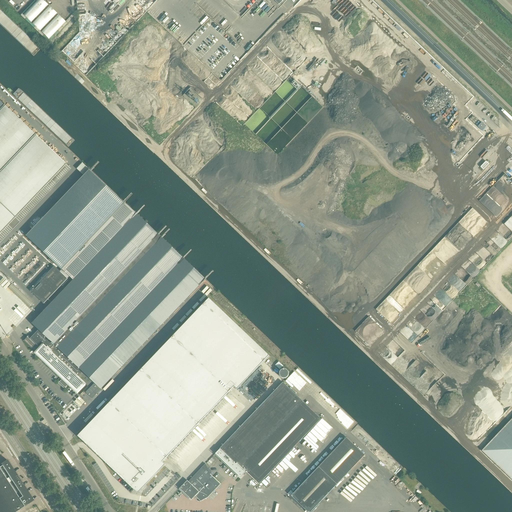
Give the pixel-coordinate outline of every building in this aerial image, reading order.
[(186,95),(190,99),(194,94),(190,91),(186,95)] [(0,233),(66,164),(20,120),(5,105),(0,110),(0,233)] [(470,119),(470,120),(474,124),(478,120),(473,116),(470,119)] [(486,127),(482,122),(477,127),(482,131),(486,127)] [(23,341),(24,342),(24,341),(27,343),(26,344),(63,379),(58,383),(64,389),(69,384),(78,393),(86,384),(74,372),(75,371),(76,372),(78,370),(77,369),(79,368),(101,389),(153,334),(200,285),(131,221),(33,324),(33,325),(39,330),(30,339),(28,336),(23,341)] [(68,279),(37,250),(13,275),(44,304),(68,279)] [(12,284),(8,288),(29,308),(33,304),(33,303),(12,284)] [(487,301),(495,309),(500,304),(491,296),(487,301)] [(233,386),(236,389),(269,355),(235,322),(209,298),(78,435),(138,492),(165,463),(162,460),(233,386)] [(287,370),(286,370),(285,370),(284,369),(283,369),(283,370),(282,370),(281,370),(281,371),(280,371),(280,372),(280,373),(279,373),(279,374),(280,375),(280,376),(280,377),(281,377),(282,378),(283,378),(284,378),(285,378),(286,378),(287,377),(288,376),(288,375),(288,374),(288,373),(288,372),(287,371),(287,370)] [(215,453),(225,462),(240,477),(246,472),(259,484),(321,419),(283,382),(250,417),(221,448),(215,453)] [(90,387),(97,393),(101,389),(94,383),(90,387)] [(90,387),(85,392),(92,398),(97,393),(90,387)] [(83,402),(84,403),(80,407),(83,410),(89,404),(85,400),(84,400),(83,402)] [(500,469),(501,470),(502,469),(506,473),(505,474),(506,473),(511,477),(510,478),(510,479),(511,477),(511,478),(511,420),(510,423),(508,422),(509,423),(505,427),(504,426),(504,427),(505,428),(501,432),(500,431),(499,431),(501,432),(496,437),(495,436),(496,437),(492,441),(491,440),(490,441),(492,442),(488,446),(486,445),(487,446),(483,450),(482,450),(482,451),(483,451),(487,455),(486,456),(487,457),(488,455),(492,459),(491,461),(492,460),(497,464),(496,465),(497,464),(501,468),(500,469)] [(346,438),(318,467),(291,496),(307,511),(310,511),(365,455),(346,438)] [(0,511),(15,511),(19,509),(24,507),(23,506),(26,504),(27,505),(33,500),(7,460),(1,464),(2,466),(0,466),(0,511)] [(199,492),(196,495),(199,498),(198,499),(200,500),(201,501),(208,497),(207,498),(207,497),(215,488),(216,489),(221,484),(210,474),(211,473),(205,464),(189,481),(188,482),(193,486),(199,492)] [(180,489),(186,494),(193,486),(188,482),(187,480),(180,489)] [(191,500),(196,495),(199,492),(193,486),(186,494),(191,500)]
